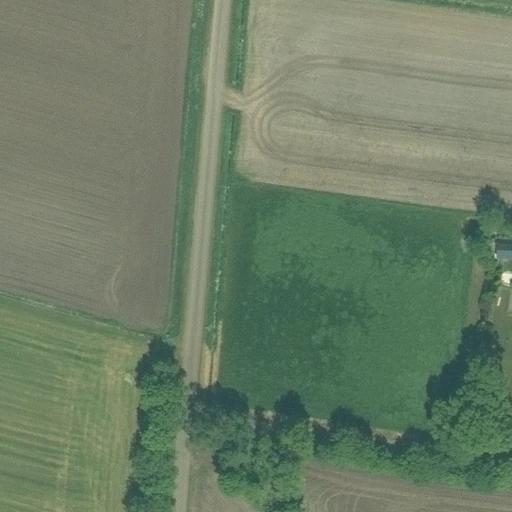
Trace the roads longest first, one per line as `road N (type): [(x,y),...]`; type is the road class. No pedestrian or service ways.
road 1 (unclassified): [(221,0),(176,511)]
road 2 (track): [(185,420),(511,467)]
